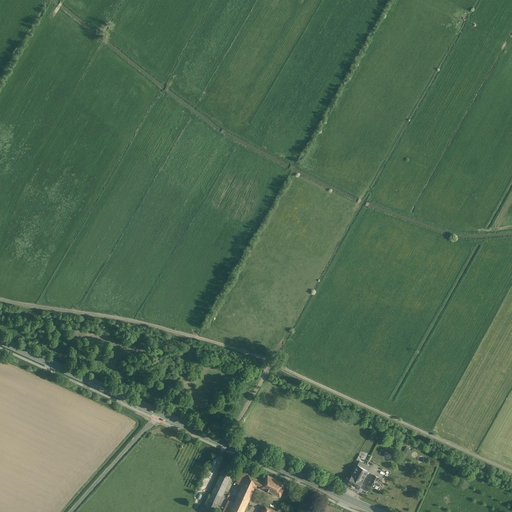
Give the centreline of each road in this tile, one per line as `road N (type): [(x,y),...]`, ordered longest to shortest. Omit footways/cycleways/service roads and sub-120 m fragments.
road 1 (track): [(0,299),(136,321),(263,358),(511,470)]
road 2 (secondary): [(157,413),(376,511)]
road 3 (track): [(361,196),(270,361)]
road 4 (secondary): [(0,341),(157,413)]
road 5 (unclassified): [(157,413),(71,511)]
